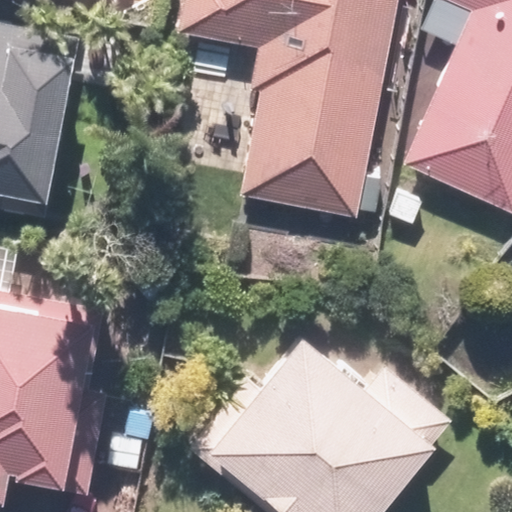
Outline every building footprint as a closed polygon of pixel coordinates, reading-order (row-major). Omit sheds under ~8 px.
[(23,0),(80,9),(82,0),(23,0)] [(232,200),(357,220),(359,211),(373,213),(380,175),(360,172),(388,0),(176,0),(172,27),(196,31),(174,165),(236,175),(232,200)] [(511,0),(435,0),(371,152),(511,211),(511,0)] [(0,210),(43,217),(71,36),(0,25),(0,210)] [(92,305),(0,286),(0,476),(1,469),(7,470),(6,475),(55,485),(92,305)] [(371,511),(444,416),(375,363),(360,383),(292,331),(257,377),(236,361),(175,441),(267,511),(371,511)]
